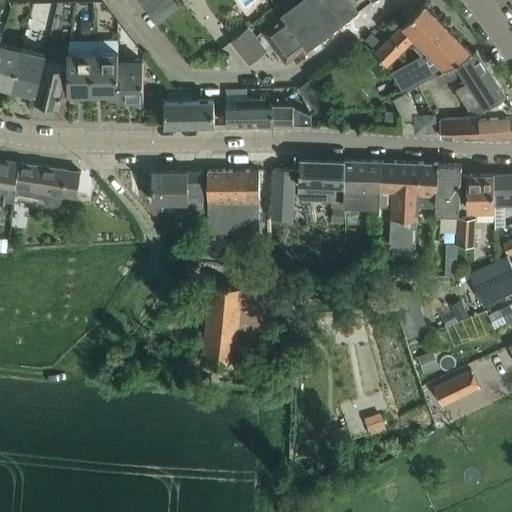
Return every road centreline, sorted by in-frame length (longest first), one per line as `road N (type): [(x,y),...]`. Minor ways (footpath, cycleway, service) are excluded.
road 1 (tertiary): [(511,152),(299,138),(108,143),(0,133)]
road 2 (track): [(108,143),(110,178),(150,231),(146,274),(132,302),(66,371),(0,372)]
